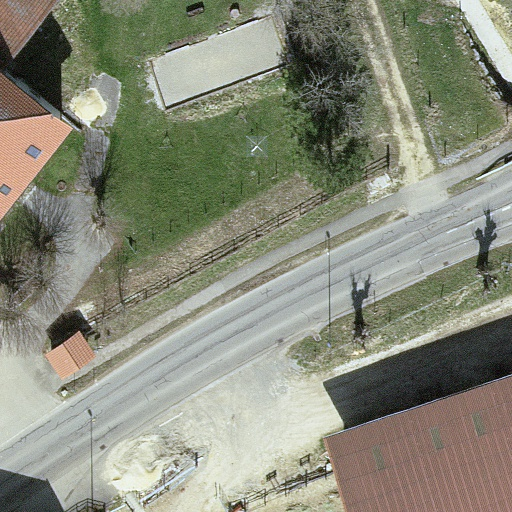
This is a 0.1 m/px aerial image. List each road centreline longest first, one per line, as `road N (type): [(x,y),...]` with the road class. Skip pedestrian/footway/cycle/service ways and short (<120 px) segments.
road 1 (primary): [(441,235),(262,318),(0,483)]
road 2 (track): [(362,0),(441,235)]
